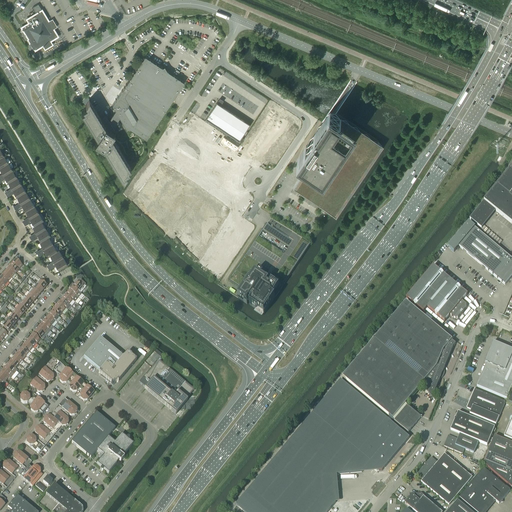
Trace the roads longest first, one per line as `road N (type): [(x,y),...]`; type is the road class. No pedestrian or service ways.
road 1 (primary): [(501,29),(414,174),(268,363)]
road 2 (primary): [(280,380),(393,234),(511,45)]
road 3 (primary): [(21,87),(129,262),(261,373)]
road 4 (primary): [(268,363),(136,248),(32,85)]
road 5 (tertiary): [(511,134),(241,21)]
road 6 (unclassified): [(375,511),(424,449),(479,326),(511,327)]
road 7 (unclassified): [(95,509),(43,464),(105,391),(149,429)]
road 8 (unclassified): [(271,179),(307,121),(217,59)]
road 9 (primary): [(261,373),(155,511)]
road 10 (primary): [(176,511),(280,380)]
road 11 (tertiary): [(241,21),(195,4),(171,5),(89,48)]
road 12 (residential): [(0,360),(59,286),(16,247)]
